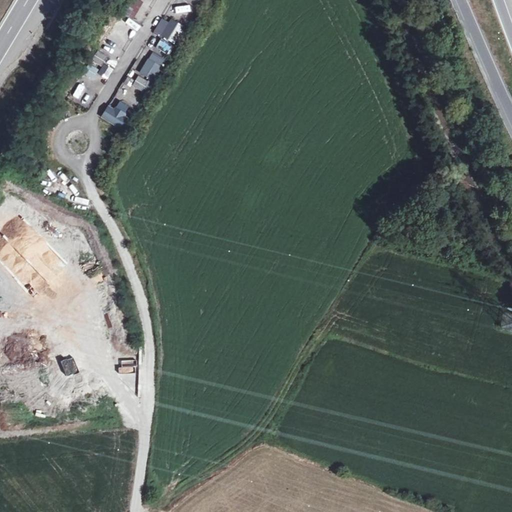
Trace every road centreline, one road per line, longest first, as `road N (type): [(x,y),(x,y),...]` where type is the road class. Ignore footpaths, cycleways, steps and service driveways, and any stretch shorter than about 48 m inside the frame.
road 1 (unclassified): [(137,511),(145,374),(139,304),(125,254),(83,181),(76,144)]
road 2 (primary): [(461,0),(511,117)]
